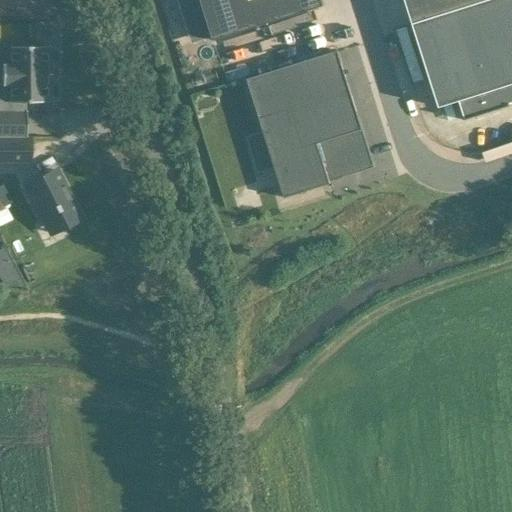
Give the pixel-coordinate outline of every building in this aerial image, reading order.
[(177,0),(188,31),(208,24),(213,41),(324,6),(322,0),(177,0)] [(511,0),(404,0),(439,107),(459,101),(464,118),(463,119),(464,120),(510,105),(510,104),(511,102),(511,0)] [(46,66),(46,46),(10,47),(10,65),(2,65),(2,84),(10,84),(10,112),(0,112),(0,137),(25,137),(25,136),(26,136),(26,112),(25,112),(25,102),(46,102),(46,82),(47,82),(47,66),(46,66)] [(330,181),(374,167),(338,50),(247,79),(284,198),(330,183),(330,181)] [(0,137),(0,161),(29,161),(29,140),(25,140),(25,137),(0,137)] [(36,185),(26,190),(27,192),(26,193),(33,206),(34,206),(50,237),(80,221),(72,205),(73,205),(63,186),(62,186),(56,174),(50,177),(49,177),(35,184),(36,185)] [(3,247),(0,248),(0,277),(15,270),(3,247)]
